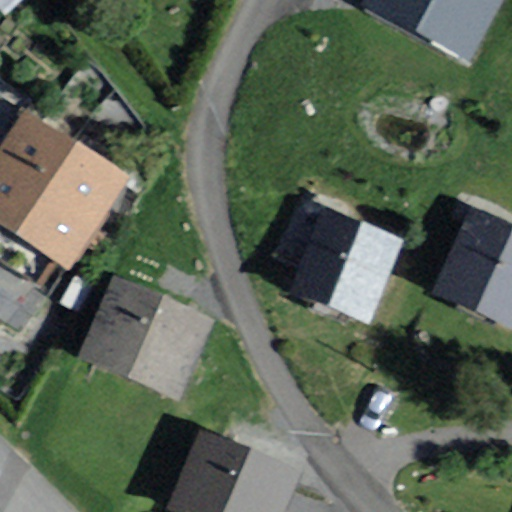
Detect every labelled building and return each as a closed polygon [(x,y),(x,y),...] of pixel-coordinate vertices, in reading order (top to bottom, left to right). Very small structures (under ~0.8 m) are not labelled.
[(368,0),(365,8),(477,58),(503,0),(368,0)] [(131,184),(26,118),(0,158),(0,227),(73,274),(131,184)] [(444,300),(511,329),(511,243),(475,228),(444,300)] [(301,301),(368,324),(393,253),(326,230),(301,301)] [(213,321),(116,284),(85,365),(183,402),(213,321)] [(289,511),(304,476),(203,436),(172,511),(289,511)]
